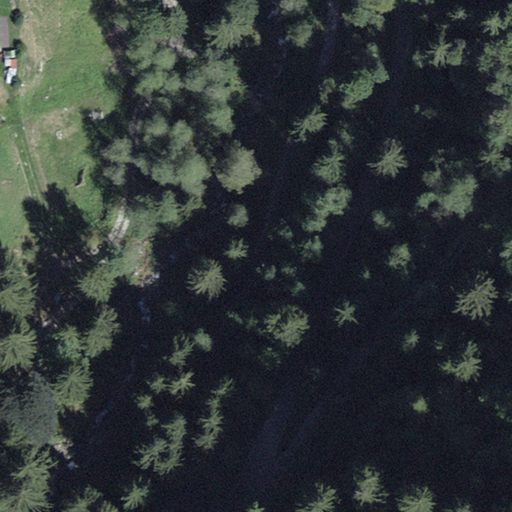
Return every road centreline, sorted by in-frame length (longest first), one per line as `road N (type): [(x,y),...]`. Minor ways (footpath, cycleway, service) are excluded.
road 1 (unclassified): [(243,511),(265,435),(380,144),(402,0)]
road 2 (track): [(170,0),(178,43),(140,120),(119,229),(33,340),(0,415)]
road 3 (track): [(511,160),(284,458),(256,479)]
road 4 (track): [(0,76),(51,248),(31,344)]
